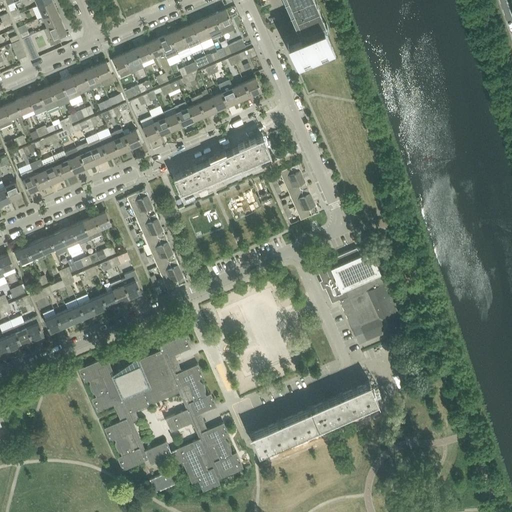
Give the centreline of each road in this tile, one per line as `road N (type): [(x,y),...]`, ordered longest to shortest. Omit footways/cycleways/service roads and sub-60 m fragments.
road 1 (residential): [(0,234),(292,108)]
road 2 (residential): [(350,374),(242,420),(189,295)]
road 3 (residential): [(0,374),(189,295)]
road 4 (residential): [(296,247),(339,224),(292,108)]
road 5 (residential): [(296,247),(350,374)]
